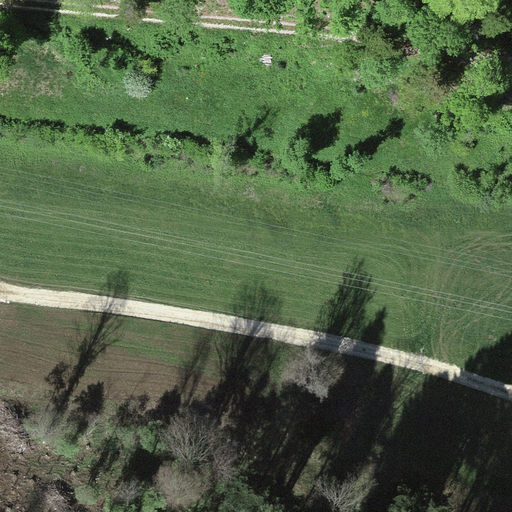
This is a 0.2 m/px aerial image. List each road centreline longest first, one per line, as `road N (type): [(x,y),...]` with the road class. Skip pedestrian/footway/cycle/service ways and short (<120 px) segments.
road 1 (track): [(0,294),(511,383)]
road 2 (track): [(511,75),(447,71),(316,29),(0,6)]
